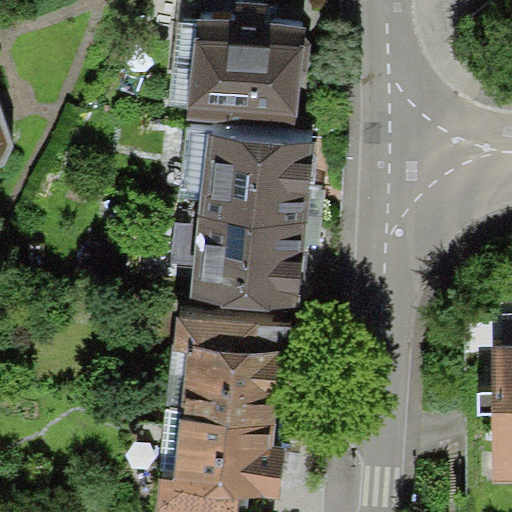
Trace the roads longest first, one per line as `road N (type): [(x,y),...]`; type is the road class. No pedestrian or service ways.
road 1 (residential): [(403,156),(356,511)]
road 2 (residential): [(397,0),(403,156)]
